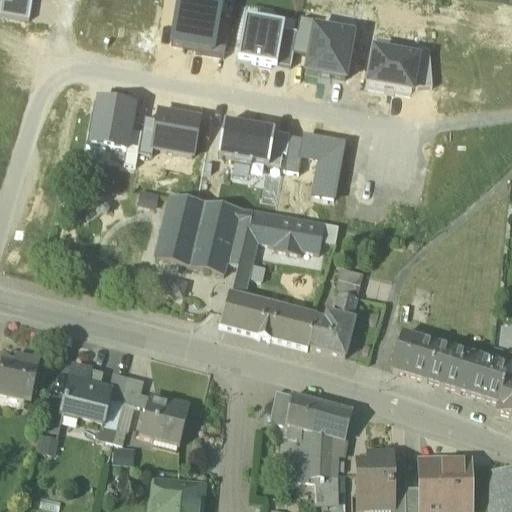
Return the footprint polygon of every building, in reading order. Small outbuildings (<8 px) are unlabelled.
[(0,19),(28,24),(32,0),(0,0),(0,4),(0,19)] [(196,53),(198,53),(201,35),(214,38),(217,26),(218,24),(220,10),(178,3),(170,49),(182,51),(196,53)] [(275,71),(276,70),(282,34),(283,29),(244,22),(236,64),(275,71)] [(292,57),(307,60),(313,32),(314,25),(298,22),(296,36),(292,57)] [(218,24),(217,26),(212,56),(198,53),(196,53),(195,57),(223,62),(229,26),(218,24)] [(201,35),(198,53),(212,56),(217,26),(214,38),(201,35)] [(352,39),(313,32),(307,60),(304,76),(344,83),(352,39)] [(289,72),(292,57),(296,36),(282,34),(276,70),(289,72)] [(415,62),(373,54),(367,87),(411,96),(411,93),(416,62),(415,62)] [(416,57),(415,62),(416,62),(411,93),(431,92),(428,56),(416,57)] [(98,104),(97,108),(90,148),(105,151),(125,154),(133,111),(98,104)] [(104,155),(105,151),(90,148),(97,108),(93,108),(85,151),(104,155)] [(156,125),(151,153),(192,160),(198,122),(158,115),(156,125)] [(151,153),(156,125),(144,122),(137,158),(150,160),(151,153)] [(249,171),(250,167),(267,170),(273,136),(222,127),(217,161),(233,164),(233,168),(249,171)] [(279,173),(281,158),(285,159),(289,139),(273,136),(267,170),(279,173)] [(285,159),(282,176),(298,179),(301,160),(299,160),(303,143),(289,141),(285,159)] [(342,148),(303,141),(303,143),(299,160),(301,160),(315,162),(320,169),(314,200),(332,203),(342,148)] [(247,183),(249,171),(233,168),(231,180),(247,183)] [(158,200),(140,195),(136,210),(154,214),(158,200)] [(155,264),(189,273),(201,222),(204,208),(169,202),(155,264)] [(273,252),(272,256),(300,261),(300,257),(318,260),(320,247),(323,230),(204,208),(201,222),(235,228),(248,231),(246,239),(258,242),(256,249),(273,252)] [(189,273),(222,281),(225,270),(235,228),(201,222),(189,273)] [(248,231),(235,228),(225,270),(236,272),(230,299),(243,302),(247,285),(251,270),(256,249),(258,242),(246,239),(248,231)] [(320,247),(334,250),(337,232),(323,230),(320,247)] [(265,274),(251,270),(247,285),(261,288),(265,274)] [(338,299),(355,303),(361,279),(339,274),(333,297),(338,299)] [(186,287),(155,278),(150,295),(181,303),(186,287)] [(269,344),(304,353),(312,321),(243,302),(230,299),(227,298),(219,331),(256,340),(256,342),(269,345),(269,344)] [(338,299),(333,319),(350,324),(355,303),(338,299)] [(354,324),(350,324),(333,319),(325,318),(323,325),(314,323),(315,320),(313,320),(305,351),(344,361),(354,324)] [(388,372),(498,408),(505,383),(509,371),(400,336),(388,372)] [(0,399),(30,406),(39,365),(14,359),(12,366),(1,363),(0,366),(0,399)] [(61,418),(102,428),(108,404),(110,397),(108,396),(98,394),(86,391),(90,374),(72,370),(63,407),(64,407),(61,418)] [(102,377),(90,374),(86,391),(98,394),(102,377)] [(108,404),(121,407),(127,384),(112,380),(108,396),(110,397),(108,404)] [(511,384),(505,383),(498,408),(495,416),(511,421),(511,384)] [(142,387),(127,384),(121,407),(121,408),(133,411),(136,412),(139,399),(142,387)] [(269,426),(283,430),(283,429),(289,400),(275,396),(269,426)] [(301,434),(310,436),(317,407),(290,399),(289,400),(283,429),(283,430),(301,435),(301,434)] [(152,450),(175,456),(176,451),(178,452),(188,412),(148,402),(145,414),(138,442),(153,445),(152,450)] [(101,432),(114,435),(114,434),(121,408),(121,407),(108,404),(102,428),(101,432)] [(351,416),(317,407),(310,436),(321,439),(332,442),(344,446),(351,416)] [(126,437),(133,411),(121,408),(114,434),(124,437),(126,437)] [(60,422),(99,431),(101,432),(102,428),(61,418),(60,422)] [(99,431),(96,445),(110,449),(114,435),(101,432),(99,431)] [(124,437),(114,434),(114,435),(110,449),(121,451),(124,437)] [(313,483),(319,483),(321,442),(310,441),(310,436),(301,434),(301,435),(299,464),(297,486),(313,487),(313,483)] [(321,439),(310,436),(310,441),(321,442),(319,483),(331,484),(332,458),(332,442),(321,439)] [(42,458),(52,461),(56,444),(45,442),(42,458)] [(344,446),(332,442),(332,458),(342,459),(344,446)] [(134,454),(113,452),(111,470),(132,472),(134,454)] [(356,478),(356,511),(391,511),(391,493),(390,458),(368,458),(368,478),(356,478)] [(465,511),(466,498),(470,497),(470,465),(436,465),(436,470),(418,470),(419,492),(419,511),(465,511)] [(511,511),(511,474),(490,475),(490,511),(511,511)] [(331,484),(319,483),(313,483),(313,487),(314,508),(332,507),(331,484)] [(199,511),(202,491),(154,487),(151,511),(199,511)] [(419,511),(419,492),(404,493),(404,511),(419,511)] [(404,511),(404,493),(391,493),(391,511),(404,511)]
